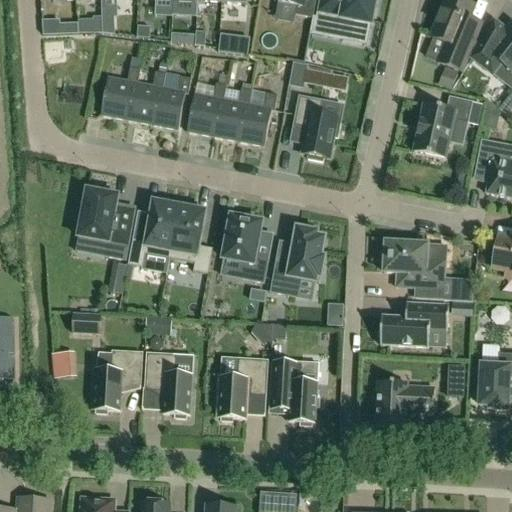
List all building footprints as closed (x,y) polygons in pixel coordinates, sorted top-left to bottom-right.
[(279,0),(278,4),(298,8),(296,17),(313,21),(316,0),(279,0)] [(321,0),(318,19),(316,28),(344,33),(342,41),(367,46),(371,26),(372,27),(376,0),(321,0)] [(438,64),(462,73),(482,24),(470,19),(474,8),(472,7),(470,2),(464,0),(459,0),(457,1),(455,0),(447,0),(437,26),(439,27),(434,39),(446,44),(438,64)] [(390,26),(402,28),(406,7),(394,5),(390,26)] [(102,35),(102,19),(102,18),(94,19),(94,21),(94,35),(102,35)] [(102,35),(114,37),(114,19),(102,19),(102,35)] [(471,60),(493,77),(511,91),(511,25),(507,32),(494,22),(471,60)] [(78,36),(78,26),(60,26),(61,36),(78,36)] [(150,40),(151,29),(139,28),(138,39),(150,40)] [(178,94),(163,91),(166,76),(156,74),(153,89),(138,86),(141,71),(130,69),(128,84),(109,80),(101,118),(179,133),(186,97),(189,97),(192,81),(181,79),(178,94)] [(440,84),(452,89),(457,76),(445,71),(440,84)] [(303,85),(325,89),(327,76),(306,72),(303,85)] [(187,135),(265,149),(272,113),(275,114),(278,98),(267,96),(264,111),(250,108),(252,93),(242,91),(239,106),(224,103),(227,88),(217,86),(214,101),(195,97),(187,135)] [(511,92),(498,111),(507,119),(511,111),(511,92)] [(338,141),(341,125),(337,125),(338,120),(320,117),(323,103),(299,99),(294,128),(307,130),(304,147),(302,157),(308,158),(308,162),(323,165),(324,161),(330,162),(334,140),(338,141)] [(425,107),(414,154),(446,161),(449,144),(454,122),(467,125),(472,105),(450,100),(448,112),(425,107)] [(483,144),(478,170),(492,172),(487,195),(487,196),(511,201),(511,167),(505,166),(509,149),(483,144)] [(109,245),(106,259),(126,262),(132,229),(135,214),(135,213),(134,212),(117,209),(119,198),(115,197),(116,194),(100,191),(100,194),(87,192),(85,204),(82,204),(79,219),(82,219),(78,239),(109,245)] [(170,261),(180,209),(172,208),(172,204),(159,201),(158,205),(154,204),(148,239),(134,236),(129,262),(144,265),(146,256),(170,261)] [(189,211),(180,209),(170,261),(195,265),(193,274),(208,277),(213,251),(200,249),(206,216),(207,214),(205,213),(205,214),(203,213),(203,210),(189,207),(189,211)] [(243,265),(240,281),(264,285),(269,260),(256,257),(262,225),(250,222),(251,218),(234,215),(234,219),(232,219),(224,261),(243,265)] [(291,268),(277,265),(271,295),(296,299),(299,281),(315,284),(316,284),(317,279),(321,279),(325,260),(321,259),(325,240),(317,239),(317,235),(315,234),(316,230),(301,228),(300,232),(298,231),(295,247),(291,268)] [(511,241),(500,239),(494,271),(511,274),(511,241)] [(384,275),(396,276),(395,290),(416,291),(416,302),(444,304),(444,305),(474,307),(476,284),(445,282),(446,263),(427,262),(428,248),(386,245),(386,254),(382,257),(382,268),(385,271),(384,275)] [(123,296),(125,284),(113,282),(111,294),(123,296)] [(253,291),(251,301),(264,304),(266,293),(253,291)] [(406,320),(382,319),(382,331),(379,334),(378,341),(381,344),(381,348),(429,350),(430,333),(448,334),(449,308),(407,306),(406,320)] [(74,336),(101,337),(102,317),(75,316),(74,336)] [(0,381),(15,381),(14,342),(0,341),(0,381)] [(77,378),(75,354),(56,355),(53,355),(55,380),(57,380),(77,378)] [(97,372),(94,412),(97,413),(97,417),(109,417),(109,413),(122,414),(123,390),(142,391),(144,356),(114,354),(113,373),(97,372)] [(149,356),(147,392),(166,393),(164,417),(177,417),(176,421),(188,422),(188,418),(192,418),(194,378),(177,377),(179,358),(149,356)] [(482,368),(480,408),(490,409),(490,412),(508,413),(509,381),(511,380),(511,358),(502,358),(501,369),(482,368)] [(247,422),(247,419),(248,398),(267,399),(269,364),(240,362),(238,381),(222,380),(220,420),(223,420),(223,424),(234,425),(235,421),(247,422)] [(317,426),(318,409),(319,409),(320,400),(318,400),(319,386),(303,385),(304,366),(274,364),(272,399),(271,415),(290,416),(290,419),(290,424),(302,425),(302,429),(313,430),(314,426),(317,426)] [(466,369),(450,369),(449,399),(465,400),(466,369)] [(378,405),(377,428),(405,430),(406,416),(434,417),(435,391),(407,390),(407,386),(379,384),(379,390),(375,392),(373,395),(373,399),(375,403),(378,405)] [(269,497),(268,511),(299,511),(300,497),(269,497)] [(51,511),(52,502),(20,500),(19,511),(0,510),(0,511),(51,511)] [(115,511),(116,503),(84,502),(83,511),(115,511)] [(170,511),(171,506),(159,506),(156,503),(149,502),(147,505),(143,505),(142,511),(170,511)]
